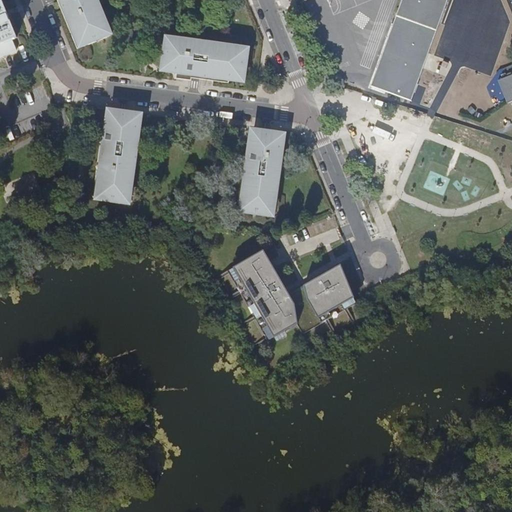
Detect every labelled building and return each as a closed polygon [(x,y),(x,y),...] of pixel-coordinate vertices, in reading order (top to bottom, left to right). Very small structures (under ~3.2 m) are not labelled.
[(0,0),(0,45),(18,38),(2,0),(0,0)] [(111,35),(97,0),(61,0),(61,1),(59,2),(78,50),(109,37),(109,36),(111,35)] [(414,101),(446,0),(402,0),(374,87),(414,101)] [(176,42),(165,41),(161,71),(176,73),(175,77),(182,78),(182,80),(190,81),(190,76),(198,77),(198,79),(229,84),(230,79),(240,81),(240,82),(245,83),(249,53),(248,52),(248,50),(177,39),(176,42)] [(511,74),(496,81),(506,104),(511,101),(511,102),(511,74)] [(32,103),(47,98),(43,86),(28,91),(32,103)] [(100,140),(93,195),(98,196),(97,197),(128,201),(128,200),(131,200),(140,131),(136,130),(137,121),(138,121),(139,116),(109,111),(107,126),(96,125),(100,140)] [(282,136),(252,132),(250,147),(240,146),(243,158),(236,207),(241,208),(240,215),(271,219),(271,218),(273,219),(283,152),(279,151),(280,141),(281,142),(282,136)] [(35,174),(5,180),(9,200),(39,194),(35,174)] [(304,338),(356,306),(341,267),(289,299),(262,256),(227,278),(269,347),(298,329),(304,338)]
